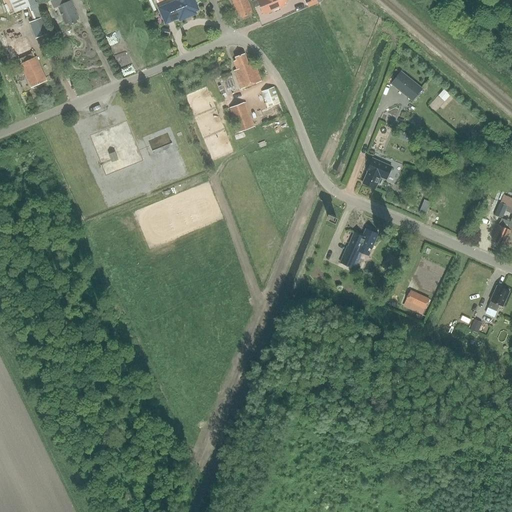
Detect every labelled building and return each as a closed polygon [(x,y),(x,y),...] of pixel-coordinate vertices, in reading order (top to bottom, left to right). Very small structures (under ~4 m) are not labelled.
[(1,0),(8,15),(14,13),(27,8),(32,18),(42,14),(36,0),(1,0)] [(63,0),(51,0),(50,1),(54,9),(58,7),(65,25),(68,23),(69,25),(76,22),(75,19),(78,18),(71,1),(65,3),(63,0)] [(176,0),(177,2),(160,9),(167,24),(179,19),(196,12),(198,11),(193,0),(176,0)] [(250,12),(252,12),(246,0),(231,0),(239,17),(241,16),(241,18),(250,14),(250,12)] [(259,0),(253,3),(255,8),(259,6),(261,11),(266,9),(267,12),(285,5),(283,2),(286,1),(285,0),(259,0)] [(42,17),(29,22),(35,39),(49,34),(42,17)] [(11,32),(1,36),(7,49),(16,46),(22,61),(36,56),(30,41),(23,44),(21,39),(28,36),(26,30),(12,35),(11,32)] [(240,88),(260,80),(253,62),(248,64),(243,53),(234,56),(236,60),(233,61),(236,68),(233,69),(240,88)] [(36,57),(34,58),(21,64),(20,64),(31,88),(47,81),(36,57)] [(11,67),(14,74),(21,70),(18,63),(11,67)] [(402,71),(391,84),(413,102),(423,89),(402,71)] [(229,72),(220,75),(223,82),(232,79),(229,72)] [(284,116),(274,87),(261,92),(267,108),(273,106),(277,118),(284,116)] [(245,103),(228,109),(237,133),(253,127),(245,103)] [(115,152),(109,155),(112,163),(118,160),(115,152)] [(386,180),(392,168),(371,159),(366,171),(368,172),(363,184),(375,189),(380,177),(386,180)] [(501,218),(507,205),(499,202),(494,215),(501,218)] [(492,240),(504,246),(510,232),(511,233),(511,217),(511,218),(510,222),(501,218),(498,225),(499,225),(492,240)] [(378,234),(366,229),(363,237),(355,233),(349,247),(348,247),(340,263),(351,268),(359,252),(369,256),(378,234)] [(390,255),(387,262),(397,266),(400,259),(390,255)] [(503,307),(509,291),(497,286),(491,301),(491,302),(488,308),(497,312),(500,305),(503,307)] [(424,309),(428,299),(410,291),(406,300),(424,309)] [(473,318),(468,328),(476,332),(479,324),(480,322),(473,318)]
